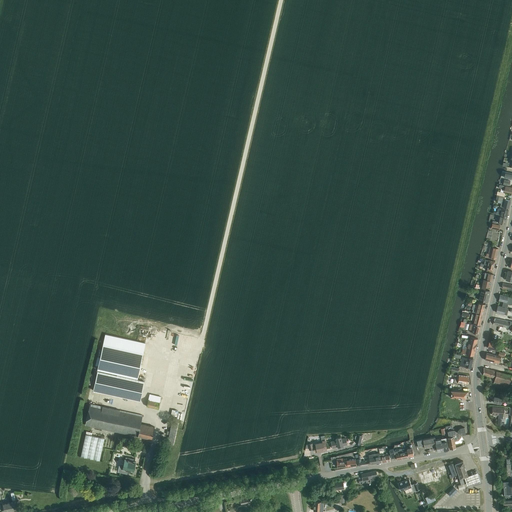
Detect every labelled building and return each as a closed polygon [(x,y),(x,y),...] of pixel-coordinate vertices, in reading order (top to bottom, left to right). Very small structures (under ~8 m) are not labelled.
[(504,191),(511,193),(511,187),(499,185),(499,188),(505,190),(504,191)] [(505,197),(504,197),(499,195),(498,200),(501,201),(500,207),(503,207),(509,208),(511,200),(505,199),(504,199),(505,197)] [(496,214),(499,215),(499,216),(503,216),(502,218),(506,219),(508,210),(501,208),(500,212),(497,212),(496,214)] [(505,225),(506,219),(502,218),(503,216),(499,216),(497,223),(505,225)] [(486,257),(495,259),(496,259),(498,248),(490,246),(488,253),(487,253),(486,257)] [(485,272),(484,279),(492,281),(494,274),(485,272)] [(486,289),(486,287),(491,288),(492,281),(484,279),(482,288),(486,289)] [(481,289),(478,300),(487,302),(490,291),(481,289)] [(497,306),(496,313),(503,314),(505,308),(505,305),(506,304),(508,304),(511,305),(511,297),(507,297),(507,296),(500,295),(499,300),(503,301),(502,304),(502,307),(497,306)] [(477,310),(476,313),(483,315),(484,309),(472,307),(472,309),(477,310)] [(511,331),(511,321),(495,318),(493,324),(511,328),(511,331)] [(472,330),(472,331),(472,332),(472,333),(472,334),(474,334),(474,333),(479,334),(481,326),(471,324),(470,324),(469,329),(472,330)] [(98,371),(93,390),(140,401),(145,382),(137,380),(145,343),(105,334),(97,370),(117,374),(117,375),(98,371)] [(467,354),(473,356),(478,338),(471,337),(470,340),(465,339),(463,345),(464,345),(462,353),(463,353),(465,354),(467,354)] [(497,350),(498,347),(502,348),(503,344),(499,343),(498,344),(489,342),(488,348),(490,349),(489,349),(494,350),(497,350)] [(487,353),(485,360),(499,364),(500,356),(487,353)] [(462,356),(460,366),(466,367),(466,368),(468,368),(471,368),(473,359),(462,356)] [(484,368),(483,375),(494,378),(493,382),(496,383),(498,384),(500,384),(500,385),(508,387),(509,382),(511,375),(496,371),(484,368)] [(454,383),(458,384),(458,383),(468,384),(469,377),(448,374),(448,377),(454,378),(454,383)] [(148,400),(147,406),(158,409),(160,402),(161,397),(149,394),(148,400)] [(90,403),(85,424),(152,440),(155,427),(141,424),(143,415),(90,403)] [(502,416),(503,408),(492,407),(491,415),(496,416),(496,415),(498,415),(497,418),(501,419),(502,416)] [(169,435),(167,443),(173,444),(178,424),(172,423),(170,431),(167,431),(166,434),(169,435)] [(453,430),(446,431),(448,437),(447,437),(449,449),(450,449),(456,448),(456,447),(455,441),(458,440),(461,436),(462,436),(463,435),(466,435),(464,427),(459,428),(460,429),(457,432),(454,430),(453,430)] [(86,434),(81,456),(100,460),(105,438),(86,434)] [(314,447),(315,452),(327,450),(325,441),(325,440),(325,436),(321,436),(322,441),(322,442),(314,444),(314,447)] [(337,447),(343,446),(347,445),(345,438),(341,439),(340,437),(335,438),(336,440),(330,442),(332,448),(337,447)] [(423,439),(424,449),(436,446),(437,451),(442,450),(442,449),(441,443),(441,442),(441,441),(440,438),(435,439),(435,437),(431,438),(423,439)] [(417,441),(415,441),(417,448),(418,447),(418,446),(424,445),(422,439),(417,441)] [(383,448),(379,448),(380,453),(380,454),(380,456),(381,462),(390,461),(389,455),(385,455),(384,456),(384,454),(383,454),(383,450),(383,448)] [(389,450),(391,459),(396,458),(397,460),(408,457),(407,451),(405,452),(404,449),(402,449),(402,448),(394,450),(393,449),(391,449),(389,450)] [(377,453),(369,454),(370,463),(370,464),(381,462),(380,456),(380,453),(377,453)] [(120,463),(118,472),(127,474),(128,470),(134,472),(134,470),(135,469),(135,468),(136,461),(135,461),(135,459),(126,457),(125,459),(124,464),(120,463)] [(356,466),(356,465),(356,459),(347,460),(347,458),(336,459),(337,467),(356,466)] [(463,461),(455,464),(458,474),(459,477),(459,478),(460,479),(461,478),(466,476),(468,476),(467,473),(463,461)] [(458,474),(453,462),(448,464),(449,465),(446,466),(449,473),(451,472),(453,476),(458,474)] [(508,481),(503,481),(504,494),(505,494),(505,496),(511,496),(511,494),(511,493),(511,479),(511,480),(511,479),(511,473),(511,470),(510,464),(506,464),(507,471),(508,481)] [(358,479),(359,483),(374,481),(373,479),(377,479),(376,471),(361,474),(362,479),(358,479)] [(473,474),(468,476),(466,476),(467,477),(465,478),(467,483),(468,485),(476,482),(479,481),(481,481),(478,472),(476,473),(473,474)] [(409,479),(398,483),(401,491),(411,487),(413,491),(420,489),(417,483),(413,484),(411,485),(409,479)] [(334,483),(335,488),(335,490),(344,488),(343,481),(334,483)] [(451,497),(457,491),(454,487),(448,493),(451,497)] [(13,502),(10,502),(12,511),(19,510),(18,501),(16,501),(14,492),(11,493),(11,495),(13,502)] [(432,494),(425,498),(428,503),(435,500),(432,494)] [(345,495),(336,495),(336,503),(345,503),(345,495)] [(511,498),(503,499),(504,506),(511,505),(511,498)] [(4,511),(8,511),(12,511),(10,502),(3,504),(4,511)] [(314,502),(313,511),(323,511),(324,502),(314,502)]
